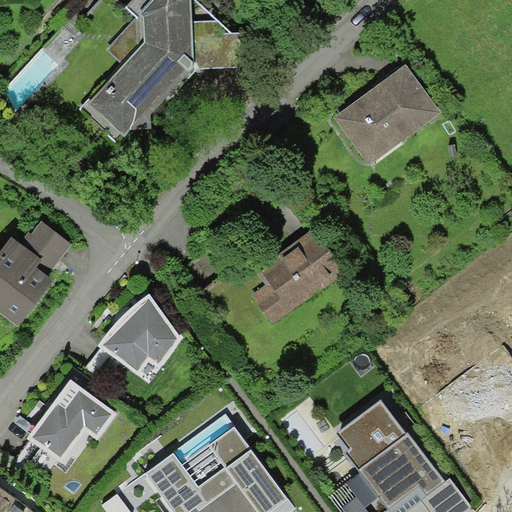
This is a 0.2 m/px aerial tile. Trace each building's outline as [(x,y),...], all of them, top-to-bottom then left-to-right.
[(123,0),(120,4),(130,13),(101,45),(115,57),(78,98),(112,128),(126,140),(197,68),(222,67),(248,67),(251,27),(231,26),(219,27),(218,15),(195,17),(193,0),(123,0)] [(404,59),(335,112),(373,162),(442,109),(404,59)] [(28,244),(11,232),(0,246),(0,309),(21,325),(32,310),(57,276),(53,273),(63,260),(73,246),(43,224),(28,244)] [(319,224),(255,269),(264,282),(250,292),(273,325),(351,270),(319,224)] [(188,338),(148,297),(109,335),(138,365),(147,356),(158,367),(188,338)] [(115,411),(69,375),(24,431),(58,458),(84,425),(96,435),(115,411)] [(380,403),(341,432),(353,448),(348,452),(362,471),(330,496),(341,511),(382,511),(413,488),(431,511),(473,511),(449,480),(445,484),(408,435),(406,436),(380,403)] [(249,455),(222,415),(186,440),(177,427),(150,446),(187,498),(249,455)] [(35,511),(0,486),(0,511),(35,511)]
